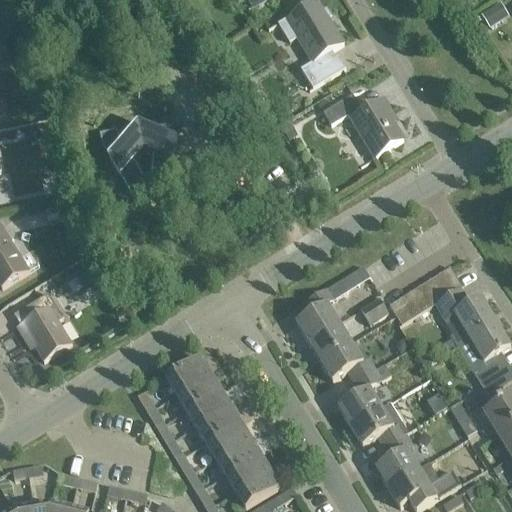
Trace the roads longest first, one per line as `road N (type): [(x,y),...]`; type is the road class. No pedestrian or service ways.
road 1 (residential): [(353,511),(229,306)]
road 2 (residential): [(29,427),(229,306)]
road 3 (residential): [(229,306),(425,185)]
road 4 (residential): [(455,166),(354,0)]
